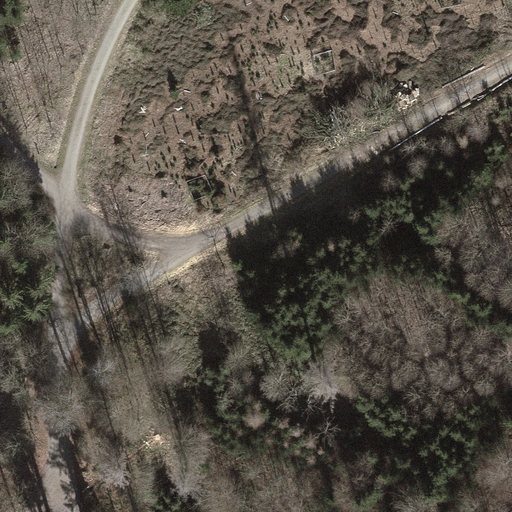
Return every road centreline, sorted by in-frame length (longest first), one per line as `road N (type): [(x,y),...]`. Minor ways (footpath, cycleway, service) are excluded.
road 1 (track): [(69,511),(58,433),(206,256),(280,199)]
road 2 (track): [(20,511),(58,433),(56,284),(65,203)]
road 3 (track): [(280,199),(511,63)]
road 4 (track): [(65,203),(82,114),(133,0)]
road 5 (track): [(280,199),(65,203)]
